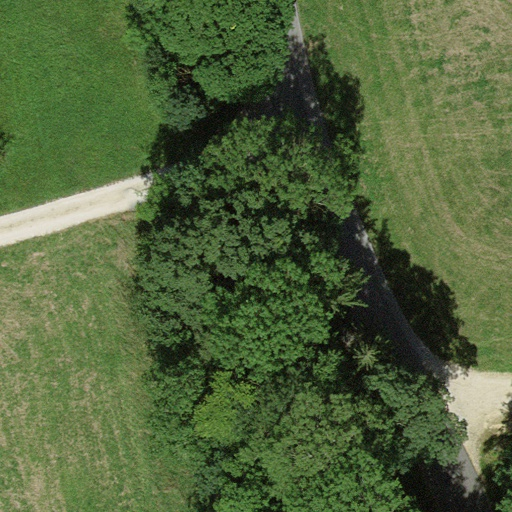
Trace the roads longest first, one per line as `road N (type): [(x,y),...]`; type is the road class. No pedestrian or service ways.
road 1 (unclassified): [(270,0),(300,153),(342,265),(378,347),(431,411),(469,511)]
road 2 (track): [(0,235),(300,153)]
